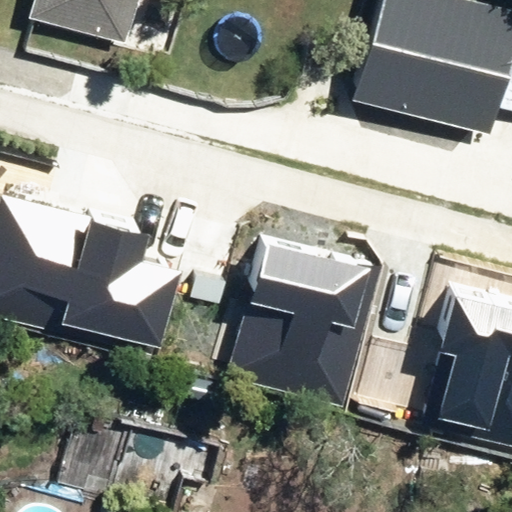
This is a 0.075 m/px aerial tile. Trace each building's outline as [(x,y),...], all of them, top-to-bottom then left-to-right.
[(118,30),(126,0),(21,0),(21,3),(118,30)] [(511,0),(367,0),(344,82),(482,121),(490,91),(511,97),(511,22),(510,22),(511,15),(511,0)] [(145,234),(1,196),(0,197),(0,311),(162,355),(185,269),(139,257),(145,234)] [(375,269),(266,238),(229,373),(338,403),(375,269)] [(511,306),(453,291),(435,353),(454,358),(436,421),(511,441),(511,306)] [(127,428),(75,413),(57,476),(110,491),(127,428)]
